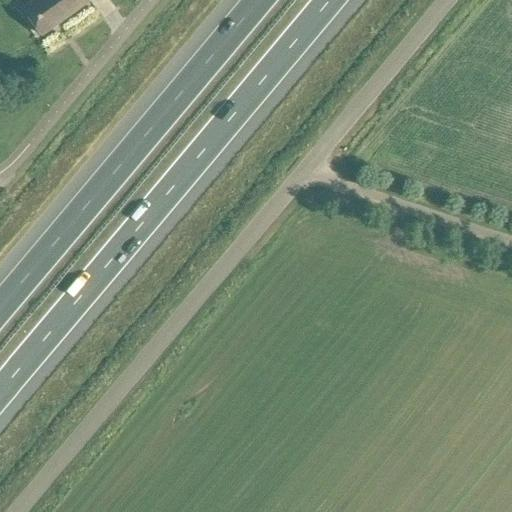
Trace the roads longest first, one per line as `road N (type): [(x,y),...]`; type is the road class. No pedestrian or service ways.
road 1 (unclassified): [(20,511),(452,0)]
road 2 (motorway): [(0,390),(336,0)]
road 3 (motorway): [(258,0),(0,306)]
